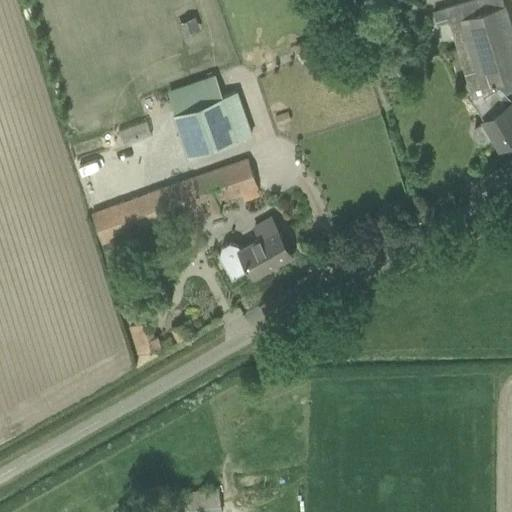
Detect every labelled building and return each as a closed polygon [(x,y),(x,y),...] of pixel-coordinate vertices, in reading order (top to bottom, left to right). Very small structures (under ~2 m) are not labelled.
[(381,0),(379,0),(359,6),(364,22),(386,15),(381,0)] [(500,147),(511,139),(511,96),(507,92),(511,89),(511,18),(507,2),(506,0),(465,0),(433,10),(437,24),(450,20),(474,100),(485,120),(475,126),(474,133),(478,141),(484,142),(494,136),(500,147)] [(302,60),(316,55),(309,39),(296,44),(302,60)] [(222,95),(216,80),(214,74),(165,91),(173,112),(188,157),(252,134),(237,90),(222,95)] [(92,211),(103,244),(106,243),(260,188),(248,156),(96,210),(92,211)] [(249,266),(254,275),(292,254),(270,215),(254,225),(261,237),(240,249),(238,245),(230,243),(223,247),(221,254),(233,276),(249,266)] [(136,353),(157,346),(148,317),(127,323),(136,353)] [(178,511),(222,511),(219,488),(176,495),(178,511)]
